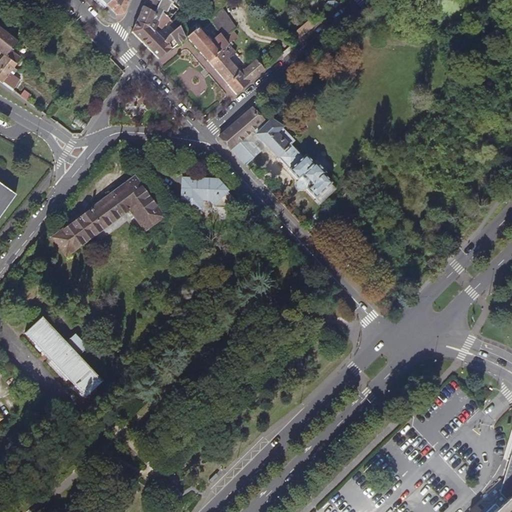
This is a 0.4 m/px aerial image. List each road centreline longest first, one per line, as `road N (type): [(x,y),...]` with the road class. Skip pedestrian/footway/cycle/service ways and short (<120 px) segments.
road 1 (tertiary): [(203,139),(389,337)]
road 2 (secondary): [(389,337),(212,511)]
road 3 (residential): [(203,139),(357,0)]
road 4 (secondary): [(250,511),(393,368)]
road 5 (residential): [(84,160),(0,277)]
road 6 (unknown): [(240,105),(192,49),(136,71)]
road 7 (secondary): [(511,215),(420,305)]
road 8 (secondary): [(424,336),(511,250)]
